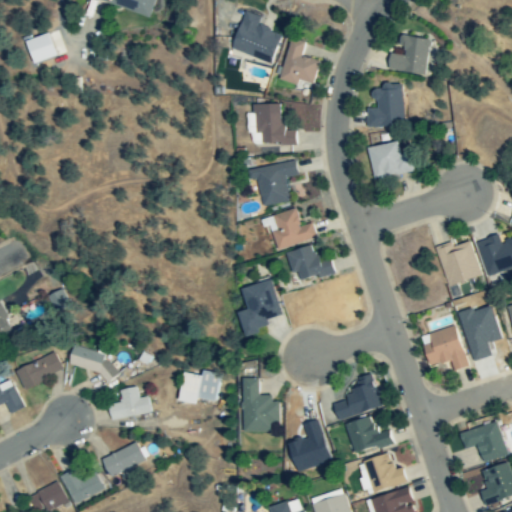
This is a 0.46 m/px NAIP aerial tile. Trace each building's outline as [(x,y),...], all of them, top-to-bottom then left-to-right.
[(91,0),(147,18),(152,0),(91,0)] [(270,66),(281,36),(257,26),(260,18),(243,11),(229,50),(270,66)] [(424,76),(429,40),(398,37),(397,47),(403,48),(402,57),(387,55),(385,71),(424,76)] [(311,86),(318,62),(300,56),(304,44),(289,39),(276,81),(295,87),(297,81),(311,86)] [(368,128),(403,127),(402,84),(382,84),(382,90),(373,90),(374,110),(367,110),(368,128)] [(295,147),(294,132),(281,133),(280,105),(251,106),(251,114),(246,114),(246,136),(251,136),(251,145),(268,144),(269,148),(295,147)] [(409,154),(399,156),(396,143),(366,148),(371,180),(412,173),(409,154)] [(246,170),(248,181),(256,179),(260,208),(289,203),(285,179),(297,177),(294,162),(246,170)] [(275,252),(314,239),(310,224),(299,227),(294,210),(270,217),(275,231),(269,233),(275,252)] [(511,269),(511,239),(499,243),(497,237),(476,242),(484,276),(511,269)] [(469,242),(450,247),(449,246),(434,250),(444,287),(479,278),(469,242)] [(289,275),(296,273),(298,283),(332,273),(329,261),(316,264),(311,246),(283,254),(289,275)] [(245,311),(236,313),(243,339),(257,335),(255,329),(266,326),(264,320),(279,316),(270,281),(239,289),(245,311)] [(48,296),(58,315),(71,308),(60,289),(48,296)] [(0,308),(0,339),(12,333),(0,308)] [(111,380),(114,369),(107,367),(112,349),(98,345),(96,353),(71,346),(66,367),(111,380)] [(14,369),(20,388),(62,375),(55,355),(14,369)] [(219,375),(201,371),(200,377),(181,374),(176,403),(195,406),(196,400),(214,403),(219,375)] [(380,408),(371,376),(349,383),(351,391),(341,394),(344,403),(331,406),(336,421),(380,408)] [(271,433),(271,427),(277,427),(277,403),(270,403),(270,396),(257,396),(257,379),(240,379),(240,433),(271,433)] [(0,405),(4,404),(8,415),(22,409),(10,381),(0,385),(0,405)] [(149,415),(146,398),(137,399),(135,388),(118,391),(120,404),(106,406),(108,422),(149,415)] [(352,456),(391,444),(387,431),(374,434),(369,417),(342,425),(352,456)] [(506,456),(495,422),(457,435),(462,451),(475,446),(481,464),(506,456)] [(100,458),(106,477),(143,465),(137,446),(100,458)] [(354,464),(364,496),(404,484),(400,468),(391,471),(387,455),(354,464)] [(483,506),(511,496),(511,476),(510,477),(506,464),(480,472),(485,491),(479,493),(483,506)] [(59,477),(72,505),(103,491),(94,472),(78,480),(73,470),(59,477)] [(49,511),(66,502),(55,482),(34,494),(44,511),(49,511)] [(366,511),(411,511),(406,490),(364,501),(366,511)] [(309,505),(311,511),(347,511),(343,496),(309,505)] [(301,511),(298,500),(267,509),(267,511),(301,511)]
